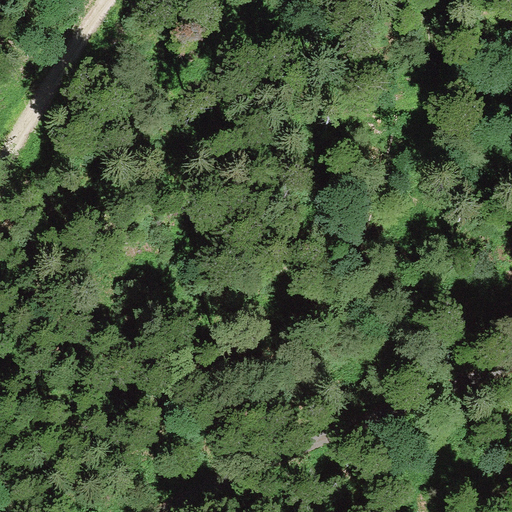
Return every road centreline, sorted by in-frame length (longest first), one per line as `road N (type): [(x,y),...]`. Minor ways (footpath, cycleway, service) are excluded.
road 1 (unclassified): [(511,371),(368,422),(170,511)]
road 2 (track): [(0,180),(112,0)]
